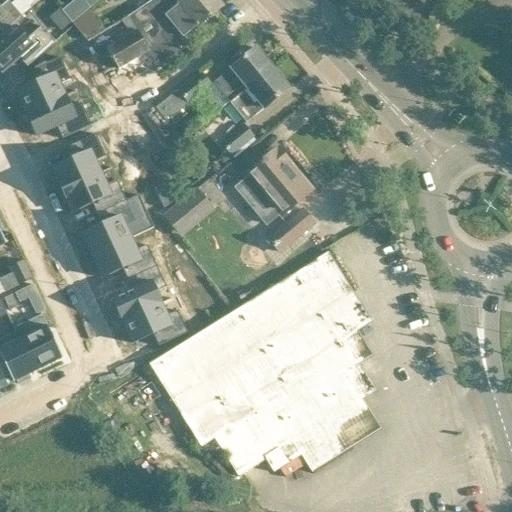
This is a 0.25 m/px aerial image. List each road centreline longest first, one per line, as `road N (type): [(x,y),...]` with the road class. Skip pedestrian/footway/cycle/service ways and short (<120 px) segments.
road 1 (residential): [(0,418),(88,374),(99,359),(100,344),(17,163)]
road 2 (secondary): [(447,165),(287,0)]
road 3 (secondary): [(511,456),(480,343),(483,261)]
road 4 (secondary): [(447,165),(436,181),(432,217),(458,253),(483,261)]
